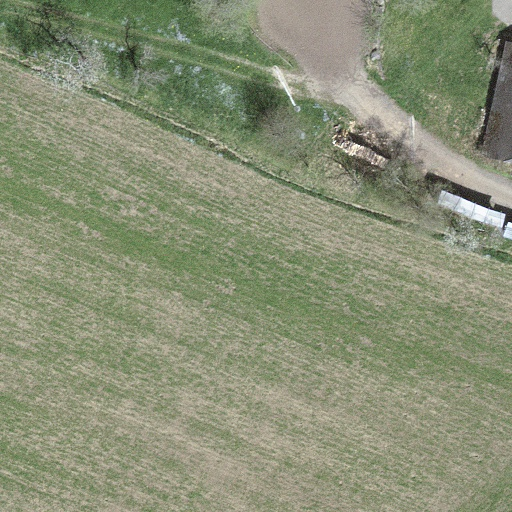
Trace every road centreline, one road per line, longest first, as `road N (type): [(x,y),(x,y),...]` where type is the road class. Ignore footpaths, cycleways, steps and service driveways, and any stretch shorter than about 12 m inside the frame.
road 1 (track): [(348,89),(245,71),(0,2)]
road 2 (track): [(271,0),(348,89),(400,134),(511,200)]
